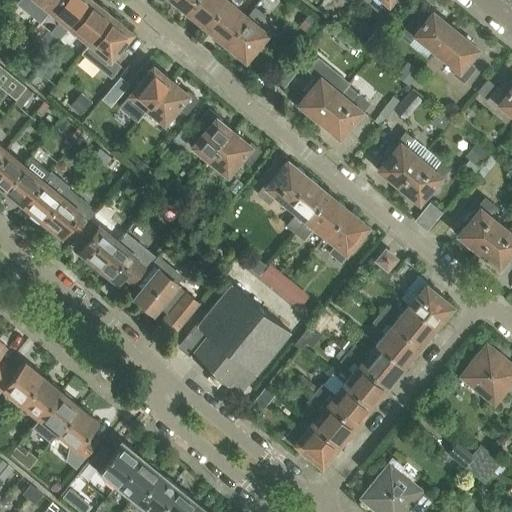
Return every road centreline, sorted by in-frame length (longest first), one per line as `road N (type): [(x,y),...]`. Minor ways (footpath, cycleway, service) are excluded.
road 1 (residential): [(118,0),(485,307)]
road 2 (residential): [(318,502),(485,307)]
road 3 (residential): [(318,502),(139,350)]
road 4 (residential): [(139,350),(170,420),(282,511)]
road 5 (residential): [(139,350),(0,237)]
